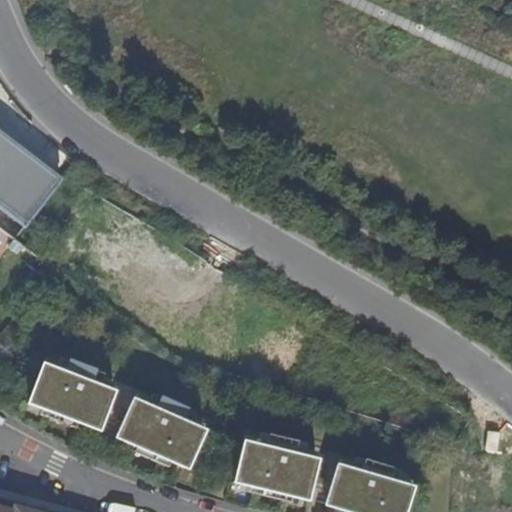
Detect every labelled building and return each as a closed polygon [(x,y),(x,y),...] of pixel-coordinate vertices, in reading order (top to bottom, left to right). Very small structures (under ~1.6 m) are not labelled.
[(0,205),(24,224),(58,178),(0,133),(0,205)] [(108,392),(39,365),(24,403),(93,429),(108,392)] [(114,438),(181,468),(197,431),(130,402),(114,438)] [(234,483),(304,502),(315,462),(244,444),(234,483)] [(325,507),(342,511),(400,511),(407,489),(337,468),(325,507)] [(80,511),(0,490),(0,511),(80,511)]
